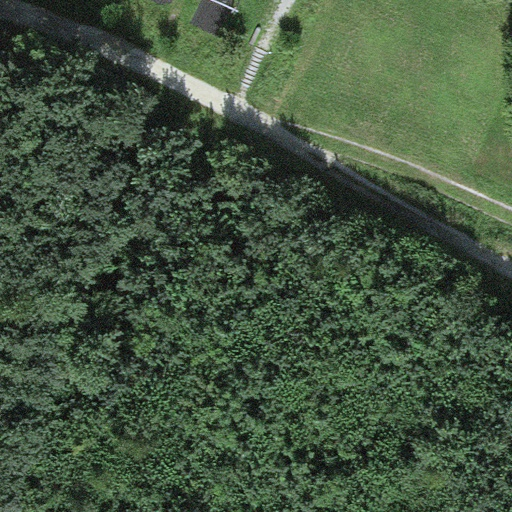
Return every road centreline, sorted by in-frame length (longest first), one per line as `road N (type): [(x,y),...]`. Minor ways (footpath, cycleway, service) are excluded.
road 1 (track): [(0,15),(290,123),(511,222)]
road 2 (track): [(290,123),(511,270)]
